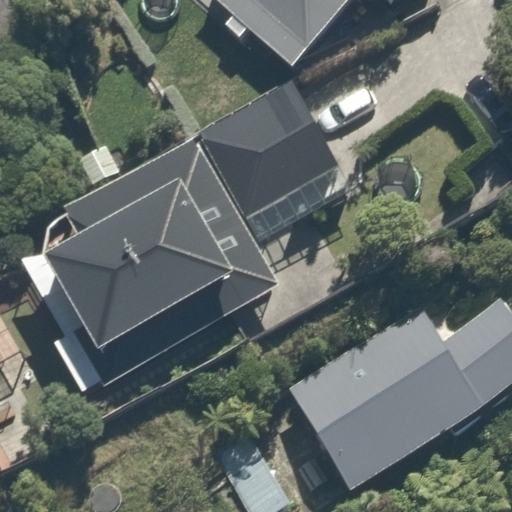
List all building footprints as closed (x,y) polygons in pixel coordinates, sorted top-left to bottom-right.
[(208,0),(226,14),(218,24),(234,37),(241,28),(294,71),(351,0),(376,0),(409,27),(431,0),(208,0)] [(511,20),(506,14),(464,54),(511,105),(511,20)] [(190,133),(237,222),(332,171),(285,83),(190,133)] [(237,222),(190,133),(52,207),(71,243),(41,259),(76,326),(64,333),(95,391),(234,317),(204,260),(246,238),(237,222)] [(433,314),(286,396),(343,498),(511,402),(511,311),(451,346),(433,314)] [(68,434),(0,316),(0,467),(3,472),(68,434)] [(286,511),(262,464),(225,482),(240,511),(286,511)]
